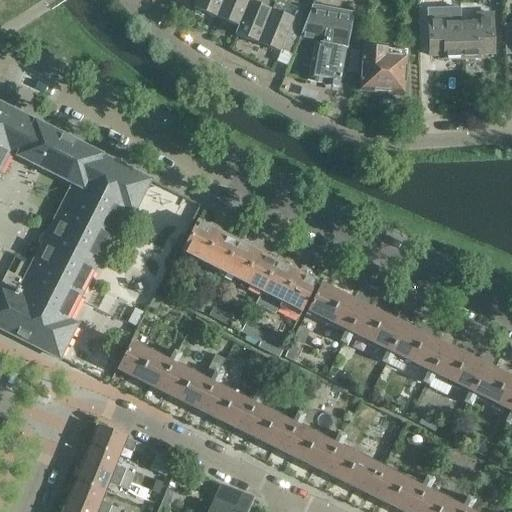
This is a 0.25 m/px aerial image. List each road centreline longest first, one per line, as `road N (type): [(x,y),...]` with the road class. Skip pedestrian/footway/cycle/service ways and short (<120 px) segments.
road 1 (tertiary): [(511,316),(0,54)]
road 2 (residential): [(511,134),(396,141),(322,126),(189,56),(128,0)]
road 3 (residential): [(284,491),(101,403),(84,400),(61,423)]
